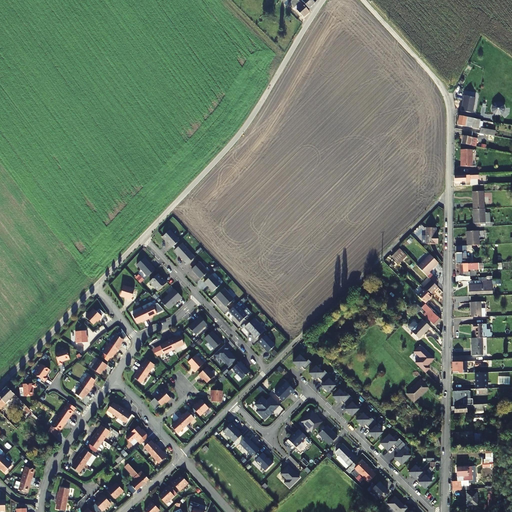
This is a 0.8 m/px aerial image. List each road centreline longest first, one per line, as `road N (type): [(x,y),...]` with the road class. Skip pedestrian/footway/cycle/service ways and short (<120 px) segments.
road 1 (residential): [(449,189),(444,511)]
road 2 (residential): [(142,237),(246,126),(324,0)]
road 3 (residential): [(449,189),(267,371)]
road 4 (residential): [(362,0),(449,97),(449,189)]
road 5 (residential): [(433,511),(311,391)]
road 6 (residential): [(0,385),(94,287)]
